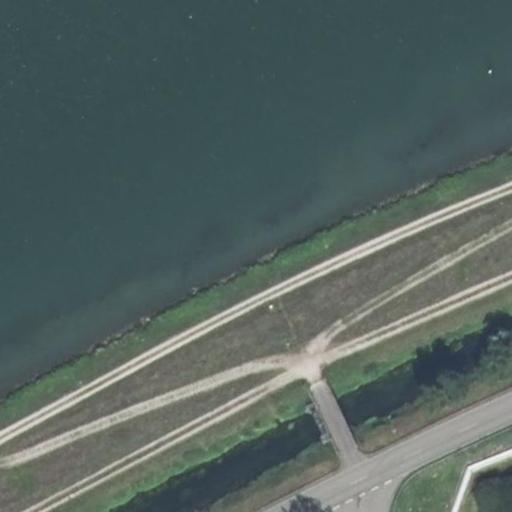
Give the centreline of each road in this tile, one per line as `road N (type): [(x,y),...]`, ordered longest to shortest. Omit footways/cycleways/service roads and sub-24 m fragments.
road 1 (track): [(511,188),(373,245),(0,439)]
road 2 (track): [(358,481),(308,362),(348,318),(511,224)]
road 3 (track): [(0,458),(255,362),(308,362)]
road 4 (track): [(308,362),(36,511)]
road 5 (tertiary): [(511,405),(290,511)]
road 6 (track): [(511,280),(308,362)]
